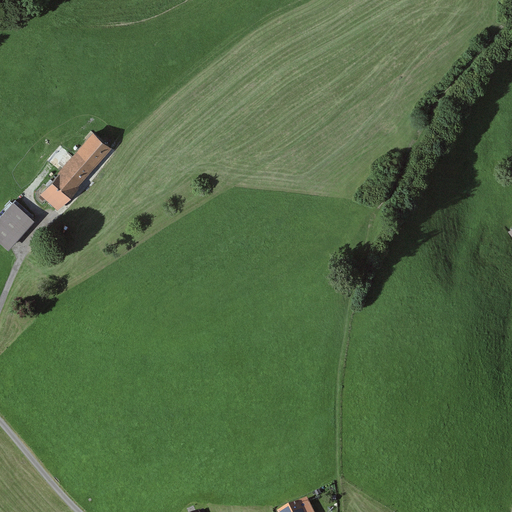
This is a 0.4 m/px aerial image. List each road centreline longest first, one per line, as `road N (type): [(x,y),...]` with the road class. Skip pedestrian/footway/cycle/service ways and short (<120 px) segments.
road 1 (track): [(115,150),(57,219),(36,230),(0,310)]
road 2 (track): [(342,349),(342,511)]
road 3 (track): [(0,420),(81,511)]
